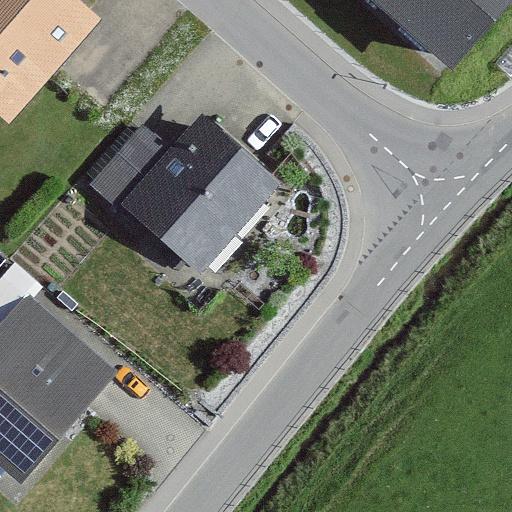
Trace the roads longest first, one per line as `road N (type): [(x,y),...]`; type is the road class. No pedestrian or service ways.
road 1 (residential): [(201,511),(447,201)]
road 2 (residential): [(237,10),(447,201)]
road 3 (residential): [(152,110),(237,10)]
